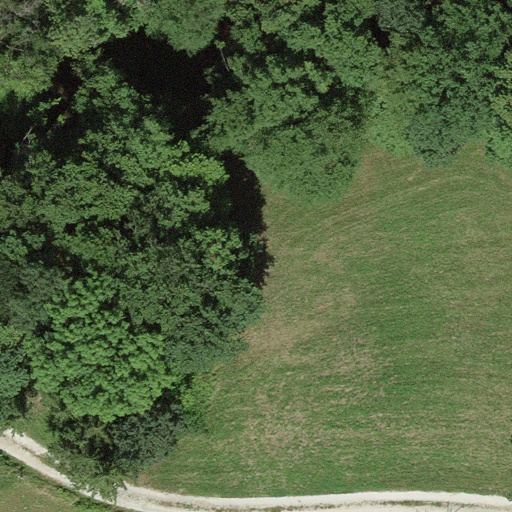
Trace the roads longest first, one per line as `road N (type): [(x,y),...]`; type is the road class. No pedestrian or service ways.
road 1 (track): [(0,446),(75,486),(164,511)]
road 2 (track): [(335,511),(483,511)]
